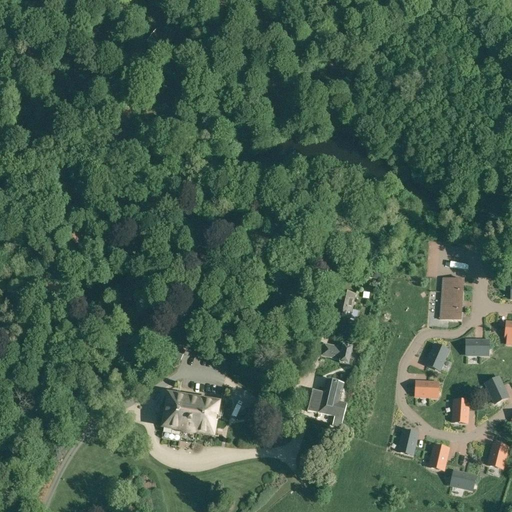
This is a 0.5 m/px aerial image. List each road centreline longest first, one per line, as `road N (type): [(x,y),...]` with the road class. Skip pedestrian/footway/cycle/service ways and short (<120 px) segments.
road 1 (residential): [(511,409),(453,437),(402,408),(410,348),(429,333),(461,331),(471,318)]
road 2 (unclassified): [(43,511),(63,463),(103,419),(153,385)]
